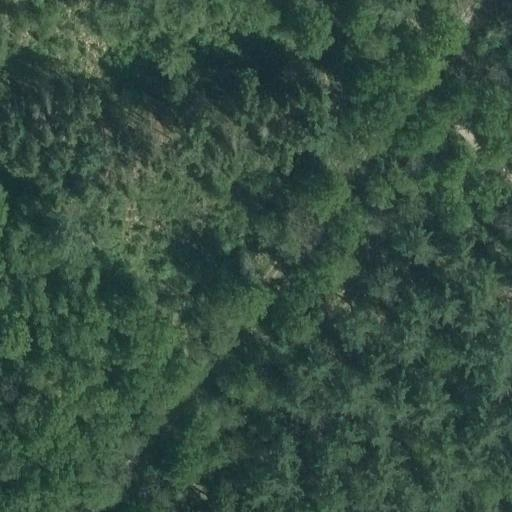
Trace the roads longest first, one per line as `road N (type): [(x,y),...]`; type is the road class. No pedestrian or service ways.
road 1 (track): [(73,511),(409,90)]
road 2 (track): [(409,90),(299,0)]
road 3 (track): [(511,187),(409,90)]
